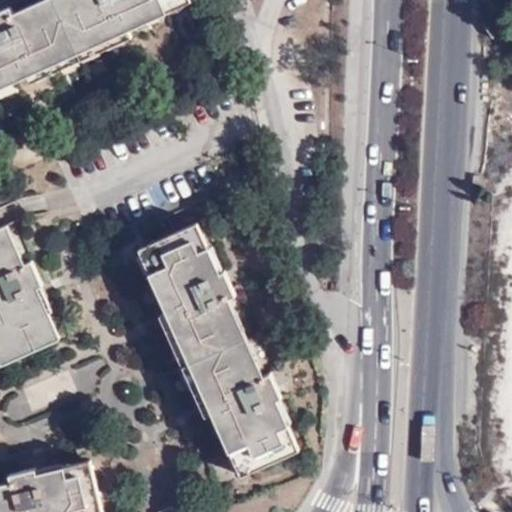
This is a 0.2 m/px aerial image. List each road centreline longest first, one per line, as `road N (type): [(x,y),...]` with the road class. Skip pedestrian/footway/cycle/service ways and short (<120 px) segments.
road 1 (secondary): [(420,394),(425,0)]
road 2 (secondary): [(390,0),(374,381)]
road 3 (unclassified): [(258,53),(312,289),(374,381)]
road 4 (unknown): [(271,108),(36,219)]
road 5 (secondary): [(374,381),(323,511)]
road 6 (secondary): [(374,381),(372,511)]
road 7 (secondary): [(452,511),(420,394)]
